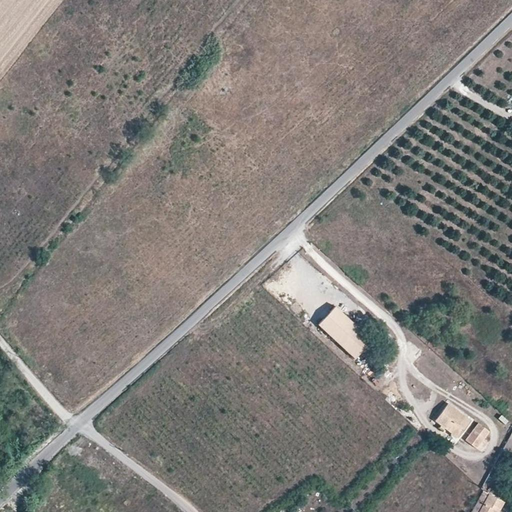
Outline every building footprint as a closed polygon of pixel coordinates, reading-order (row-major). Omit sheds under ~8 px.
[(327,316),(319,325),(355,358),(372,340),(336,307),(327,316)] [(442,412),(435,421),(458,438),(471,420),(448,403),(442,412)] [(478,423),(466,440),(476,448),(489,431),(478,423)] [(500,476),(491,471),(488,477),(497,482),(500,476)] [(497,511),(503,501),(483,490),(471,511),(497,511)]
